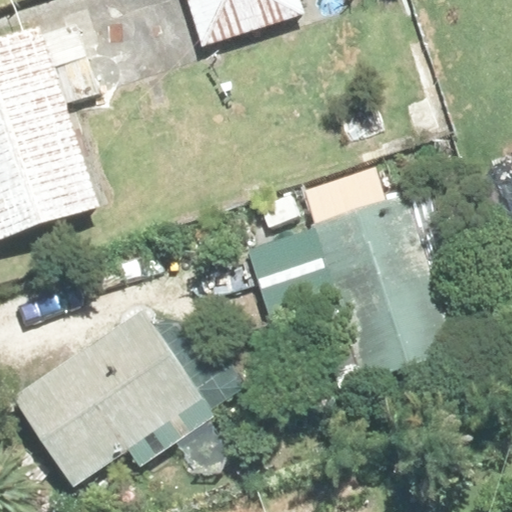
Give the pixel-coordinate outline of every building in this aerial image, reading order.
[(316,0),(195,0),(212,52),(322,18),(316,0)] [(52,33),(0,51),(0,243),(4,255),(117,215),(52,33)] [(420,187),(317,221),(372,388),(475,354),(420,187)] [(25,401),(88,491),(166,437),(180,457),(234,419),(157,309),(25,401)] [(310,511),(306,501),(274,511),(310,511)]
